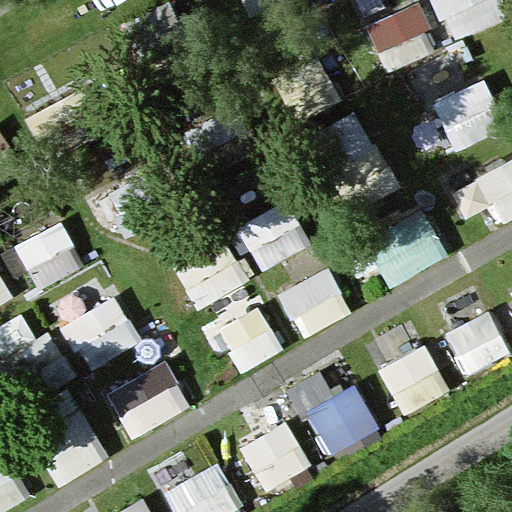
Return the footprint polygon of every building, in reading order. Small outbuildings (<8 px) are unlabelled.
[(391,61),(439,39),(421,0),(399,0),(369,14),(391,61)] [(421,79),(436,139),(490,126),(475,65),(421,79)] [(317,123),(370,194),(403,170),(350,99),(317,123)] [(239,215),(266,258),(304,234),(278,191),(239,215)] [(173,250),(201,296),(250,267),(222,221),(173,250)] [(0,296),(15,289),(0,260),(0,296)] [(452,319),(473,362),(511,342),(511,333),(494,298),(452,319)] [(409,403),(454,378),(427,332),(383,357),(409,403)] [(333,447),(386,421),(363,372),(310,397),(333,447)] [(247,434),(268,476),(313,454),(292,412),(247,434)] [(180,511),(205,511),(243,501),(229,456),(169,474),(180,511)] [(99,511),(161,511),(147,486),(99,511)]
